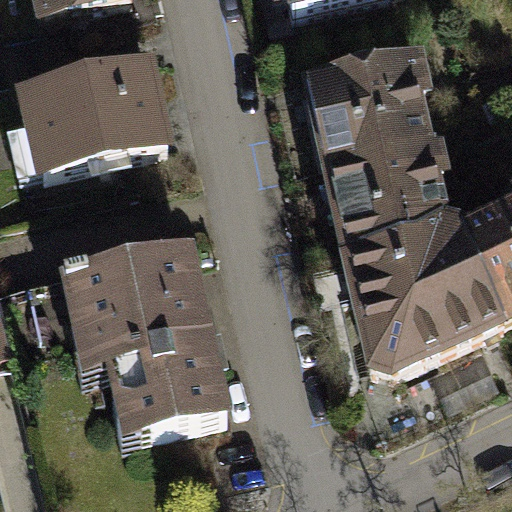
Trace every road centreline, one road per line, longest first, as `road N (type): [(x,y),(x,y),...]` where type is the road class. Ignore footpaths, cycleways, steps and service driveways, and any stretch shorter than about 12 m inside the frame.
road 1 (residential): [(197,0),(315,511)]
road 2 (residential): [(357,511),(511,439)]
